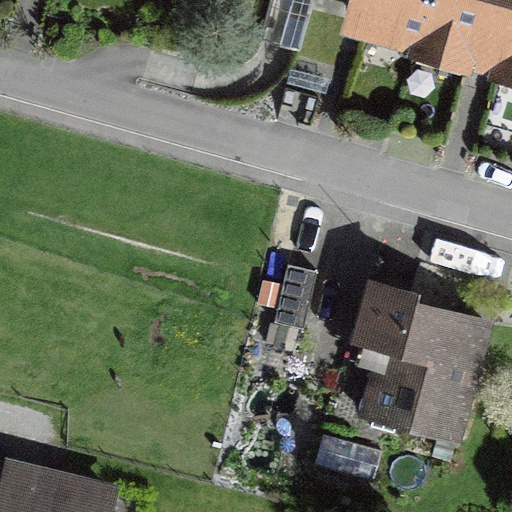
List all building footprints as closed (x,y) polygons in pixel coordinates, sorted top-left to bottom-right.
[(274,0),(265,32),(299,42),(310,0),(274,0)] [(511,0),(369,0),(362,24),(472,55),(475,45),(499,52),(496,62),(511,66),(511,0)] [(317,270),(288,263),(274,321),(303,328),(317,270)] [(451,438),(484,320),(415,301),(417,293),(376,282),(360,340),(372,343),(367,363),(378,366),(365,414),(374,416),(371,426),(393,432),(396,423),(451,438)] [(382,450),(324,433),(315,463),(373,479),(382,450)] [(2,511),(95,511),(101,490),(13,469),(2,511)]
